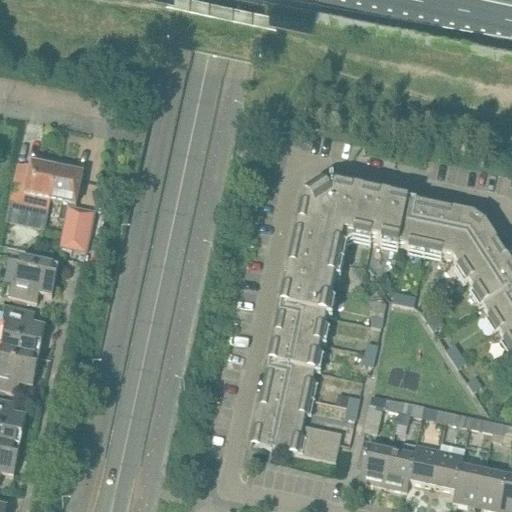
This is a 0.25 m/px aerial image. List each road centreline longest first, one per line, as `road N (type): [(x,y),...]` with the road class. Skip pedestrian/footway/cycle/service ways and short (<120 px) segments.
road 1 (residential): [(328,511),(231,491),(296,166),(483,202),(511,224)]
road 2 (tertiary): [(111,511),(227,0)]
road 3 (track): [(103,0),(511,95)]
